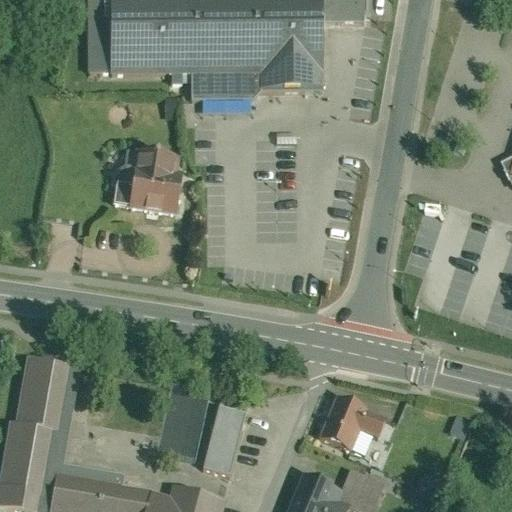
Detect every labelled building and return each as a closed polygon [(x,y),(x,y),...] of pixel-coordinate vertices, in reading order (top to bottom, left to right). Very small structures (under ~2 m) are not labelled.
[(109,0),(110,79),(180,78),(194,78),(194,104),(255,104),(263,96),(263,89),(327,89),(327,29),(369,29),(368,0),(109,0)] [(437,120),(451,122),(456,98),(441,95),(437,120)] [(181,102),(165,102),(165,124),(181,124),(181,102)] [(132,210),(132,212),(179,219),(184,186),(168,183),(171,162),(140,157),(138,172),(132,210)] [(132,210),(138,172),(122,169),(116,208),(132,210)] [(0,510),(9,511),(50,511),(57,478),(124,490),(126,478),(64,467),(81,371),(66,369),(26,361),(14,429),(10,428),(0,482),(0,510)] [(207,395),(169,387),(153,453),(191,462),(207,395)] [(391,420),(336,398),(318,443),(353,457),(363,433),(383,441),(391,420)] [(241,412),(215,405),(198,467),(224,474),(241,412)] [(333,505),(349,511),(376,511),(386,489),(351,474),(342,495),(338,493),(333,505)] [(172,500),(155,495),(124,490),(57,478),(50,511),(227,511),(230,504),(175,489),(172,500)] [(338,493),(303,479),(289,511),(330,511),(333,505),(338,493)] [(444,487),(432,482),(427,494),(440,499),(444,487)]
